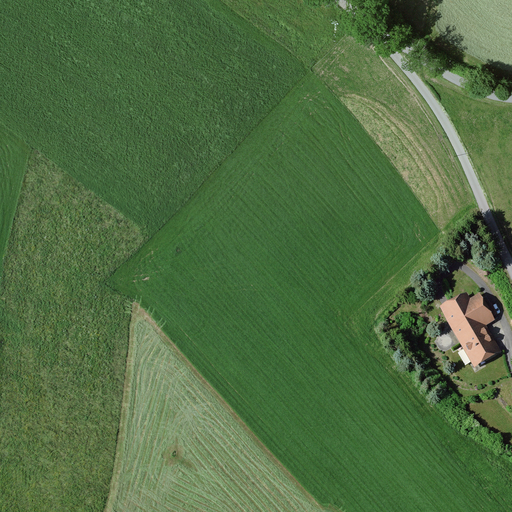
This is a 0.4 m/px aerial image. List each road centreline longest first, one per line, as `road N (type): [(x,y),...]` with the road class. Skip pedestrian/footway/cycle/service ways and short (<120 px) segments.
road 1 (unclassified): [(381,36),(451,133),(511,265)]
road 2 (unclassified): [(381,36),(464,83),(511,97)]
